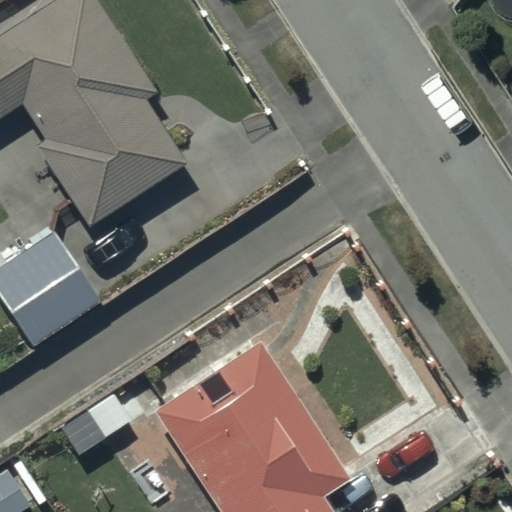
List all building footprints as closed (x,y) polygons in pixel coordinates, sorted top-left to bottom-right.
[(93,0),(65,0),(0,38),(0,117),(22,105),(43,141),(35,146),(82,225),(182,166),(142,99),(149,94),(93,0)] [(99,301),(48,229),(3,260),(0,255),(0,301),(33,348),(99,301)] [(254,344),(150,413),(215,511),(324,511),(319,503),(347,484),(254,344)] [(126,388),(63,426),(74,444),(95,432),(99,438),(141,413),(126,388)] [(9,469),(0,473),(0,511),(19,511),(29,507),(9,469)]
